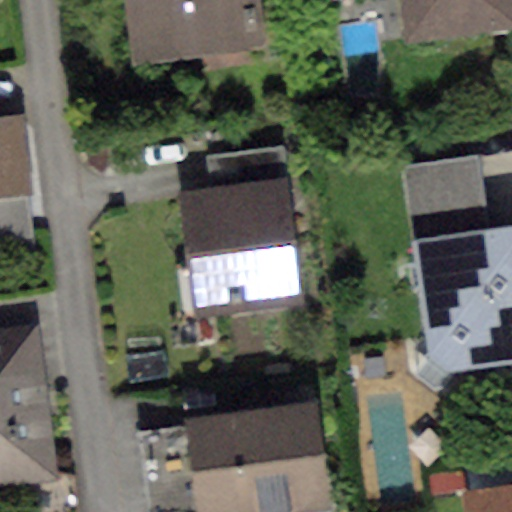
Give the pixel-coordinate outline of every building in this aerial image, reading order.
[(260,0),(126,0),(136,65),(268,46),(260,0)] [(397,0),(404,46),(511,31),(511,13),(510,0),(397,0)] [(0,197),(32,194),(23,115),(0,117),(0,197)] [(206,157),(210,189),(286,179),(281,147),(206,157)] [(399,165),(410,241),(488,230),(477,154),(399,165)] [(210,189),(176,194),(193,318),(302,304),(286,179),(210,189)] [(511,226),(488,230),(410,241),(427,355),(457,372),(511,363),(511,226)] [(40,328),(0,331),(0,490),(58,484),(40,328)] [(317,402),(182,421),(183,427),(195,508),(195,511),(281,511),(332,505),(317,402)] [(163,511),(195,508),(183,427),(140,433),(150,511),(163,511)] [(511,511),(511,484),(459,492),(462,511),(511,511)]
